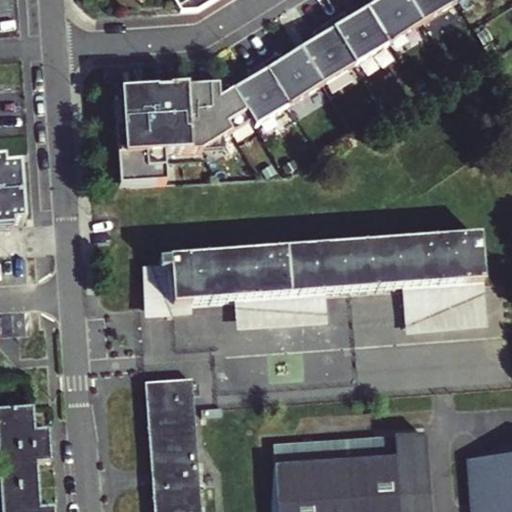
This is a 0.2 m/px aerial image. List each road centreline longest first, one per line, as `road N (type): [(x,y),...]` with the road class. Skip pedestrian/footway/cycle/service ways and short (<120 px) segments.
road 1 (residential): [(55,47),(71,295)]
road 2 (residential): [(55,47),(198,36),(263,0)]
road 3 (residential): [(71,295),(90,511)]
